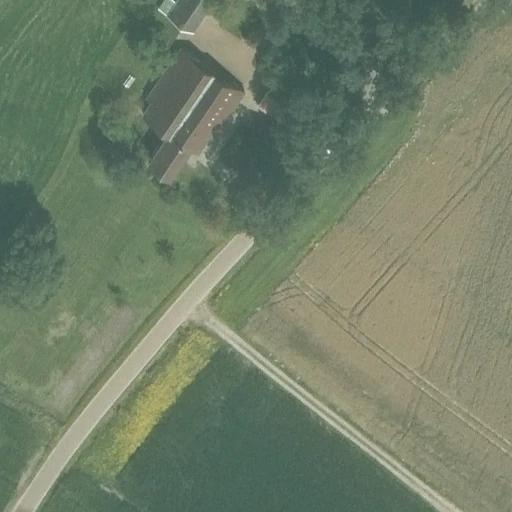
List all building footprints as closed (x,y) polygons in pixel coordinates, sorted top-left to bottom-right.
[(194,30),(214,0),(163,0),(158,7),(194,30)] [(510,3),(499,0),(495,0),(491,14),(505,18),(510,3)] [(148,97),(153,100),(207,137),(210,133),(214,135),(245,89),(182,47),(148,97)] [(267,92),(290,108),(302,90),(279,75),(267,92)] [(207,137),(153,100),(144,113),(169,130),(150,159),(171,174),(191,145),(198,150),(207,137)]
